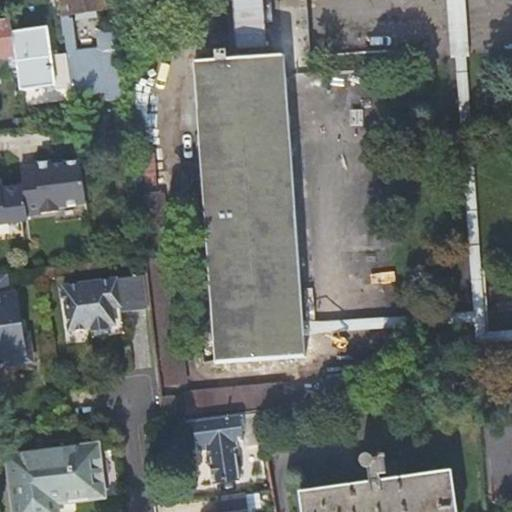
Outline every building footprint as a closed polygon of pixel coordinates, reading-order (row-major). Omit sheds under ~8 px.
[(118,52),(115,30),(98,32),(100,51),(76,54),(71,20),(70,21),(69,17),(76,16),(77,22),(84,21),(98,20),(97,14),(107,13),(104,0),(60,0),(63,18),(61,18),(63,36),(65,36),(73,97),(106,92),(107,103),(123,101),(120,76),(118,52)] [(306,0),(285,0),(279,0),(283,60),(284,74),(312,72),(306,0)] [(14,35),(12,21),(0,22),(0,72),(0,76),(19,74),(14,35)] [(19,74),(22,93),(56,88),(48,30),(14,35),(19,74)] [(284,74),(283,60),(229,63),(228,52),(215,53),(216,64),(196,65),(196,67),(197,67),(217,360),(216,360),(217,363),(305,356),(303,330),(284,74)] [(36,167),(21,169),(23,182),(28,216),(55,213),(59,208),(87,204),(81,162),(52,165),(52,162),(36,164),(36,167)] [(28,216),(23,182),(1,185),(0,180),(0,225),(29,221),(28,216)] [(120,313),(148,309),(144,275),(62,287),(69,332),(91,329),(91,332),(109,330),(108,326),(114,325),(112,314),(120,313)] [(0,357),(4,357),(6,365),(30,362),(27,337),(21,337),(15,295),(0,297),(0,357)] [(109,330),(91,332),(92,339),(123,335),(120,313),(112,314),(114,325),(108,326),(109,330)] [(219,384),(220,405),(271,405),(271,384),(219,384)] [(443,388),(409,393),(411,413),(442,408),(443,388)] [(163,426),(177,424),(173,398),(159,399),(163,426)] [(259,414),(192,422),(195,439),(198,439),(199,447),(205,446),(207,460),(210,459),(213,483),(239,479),(236,458),(239,458),(237,444),(242,444),(244,457),(265,455),(259,414)] [(24,458),(9,460),(15,511),(56,511),(55,503),(104,497),(97,447),(24,456),(24,458)] [(301,483),(303,511),(457,511),(454,470),(384,477),(383,470),(389,470),(388,453),(389,453),(389,449),(382,450),(383,454),(379,454),(379,453),(378,453),(377,452),(376,452),(375,452),(374,453),(373,453),(373,454),(373,456),(373,457),(374,458),(375,458),(376,458),(377,458),(379,458),(381,476),(301,483)] [(246,511),(244,494),(217,498),(218,511),(246,511)]
